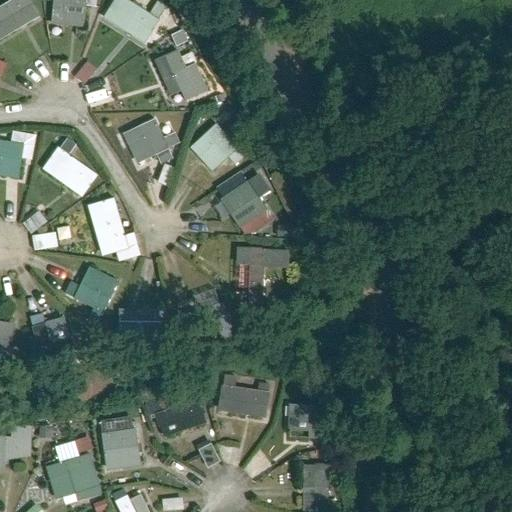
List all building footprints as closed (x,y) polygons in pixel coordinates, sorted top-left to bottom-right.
[(43,17),(33,0),(10,0),(0,6),(0,40),(0,41),(43,17)] [(91,0),(55,0),(54,27),(91,28),(91,0)] [(128,0),(115,0),(105,16),(145,43),(160,21),(128,0)] [(200,97),(180,50),(152,61),(167,98),(184,92),(188,102),(200,97)] [(90,83),(99,66),(87,60),(78,77),(90,83)] [(158,116),(124,132),(139,165),(173,150),(158,116)] [(240,151),(219,125),(192,146),(213,172),(240,151)] [(40,135),(0,133),(0,173),(28,175),(28,157),(39,157),(40,135)] [(101,174),(62,147),(47,168),(86,196),(101,174)] [(275,219),(250,179),(222,197),(247,236),(275,219)] [(133,244),(118,197),(90,205),(106,253),(133,244)] [(35,235),(38,250),(61,246),(58,231),(35,235)] [(267,295),(267,247),(239,247),(239,295),(267,295)] [(124,280),(90,263),(83,276),(75,272),(65,294),(93,307),(88,317),(103,324),(124,280)] [(221,294),(180,316),(189,334),(231,312),(221,294)] [(168,305),(120,307),(121,329),(169,327),(168,305)] [(77,345),(67,314),(49,320),(45,308),(27,313),(40,356),(77,345)] [(0,355),(13,357),(17,317),(0,315),(0,355)] [(195,392),(154,413),(167,438),(208,417),(195,392)] [(270,416),(269,396),(219,397),(220,411),(242,411),(242,417),(270,416)] [(286,402),(286,441),(329,441),(329,402),(286,402)] [(135,415),(104,416),(106,469),(144,468),(143,440),(139,441),(139,427),(135,427),(135,415)] [(33,436),(0,435),(0,470),(33,471),(33,436)] [(214,442),(202,448),(211,466),(223,460),(214,442)] [(63,500),(103,484),(89,448),(49,463),(63,500)] [(331,459),(299,460),(301,511),(312,511),(333,511),(331,459)] [(153,511),(140,487),(116,501),(122,511),(153,511)] [(165,498),(166,509),(186,508),(186,497),(165,498)] [(44,511),(36,503),(27,511),(44,511)]
